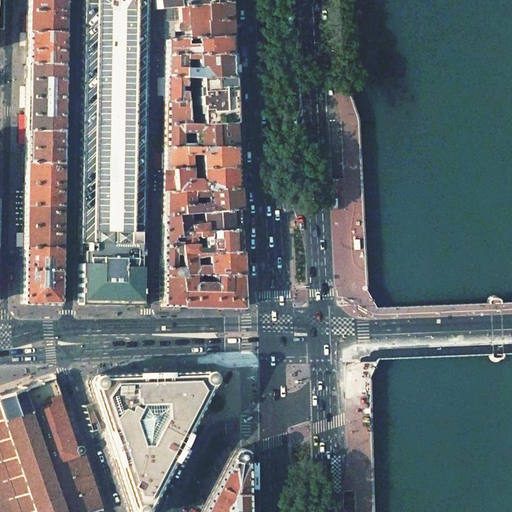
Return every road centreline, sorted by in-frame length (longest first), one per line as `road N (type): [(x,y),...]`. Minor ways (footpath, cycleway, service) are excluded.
road 1 (residential): [(3,330),(9,0)]
road 2 (residential): [(73,0),(68,327)]
road 3 (residential): [(147,325),(148,0)]
road 4 (primary): [(253,0),(273,324)]
road 5 (primary): [(327,342),(307,28)]
road 6 (residential): [(86,351),(272,344)]
road 7 (primary): [(327,342),(511,334)]
road 8 (residential): [(114,511),(63,370),(64,352)]
road 9 (residential): [(169,511),(210,435),(272,415)]
road 10 (primary): [(325,511),(328,379)]
road 11 (residential): [(273,324),(147,325)]
